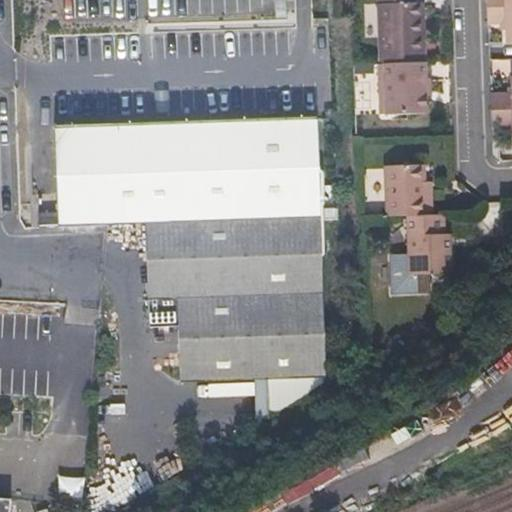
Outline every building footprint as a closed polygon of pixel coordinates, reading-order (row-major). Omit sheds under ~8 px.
[(511,0),(487,0),(488,9),(511,7),(511,0)] [(417,3),(378,3),(378,56),(424,55),(424,22),(418,22),(417,3)] [(500,24),(505,23),(505,30),(506,45),(511,44),(511,7),(488,9),(489,24),(500,24)] [(424,55),(378,56),(379,65),(384,65),(425,63),(424,55)] [(425,63),(384,65),(385,115),(426,114),(425,63)] [(511,94),(491,95),(492,111),(511,110),(511,77),(511,79),(511,94)] [(511,110),(492,111),(492,126),(511,125),(511,110)] [(143,222),(319,217),(316,120),(53,128),(56,225),(143,222)] [(383,166),(384,215),(406,214),(422,214),(421,164),(383,166)] [(452,274),(451,235),(446,235),(446,223),(441,223),(441,213),(422,214),(406,214),(407,259),(393,259),(394,290),(425,289),(425,275),(452,274)] [(324,383),(319,217),(143,222),(146,327),(175,326),(177,382),(264,380),(266,419),(324,383)] [(52,407),(55,353),(25,352),(21,406),(52,407)] [(511,357),(478,387),(506,419),(511,413),(511,357)] [(57,499),(83,501),(84,477),(59,476),(57,499)]
